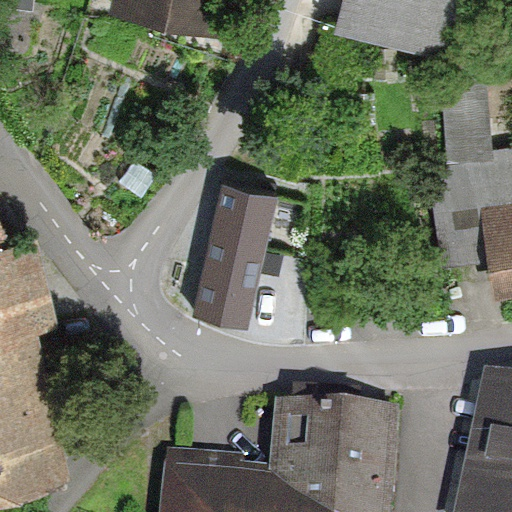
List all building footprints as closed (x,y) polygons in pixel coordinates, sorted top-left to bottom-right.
[(113,0),(113,3),(215,24),(219,0),(113,0)] [(345,0),(340,21),(419,40),(456,38),(466,0),(345,0)] [(419,40),(430,150),(490,142),(482,37),(456,38),(419,40)] [(398,43),(373,44),(375,74),(399,75),(398,43)] [(490,248),(495,281),(511,279),(511,138),(490,142),(430,150),(445,254),(490,248)] [(229,179),(202,302),(252,313),(279,189),(229,179)] [(0,249),(11,247),(0,200),(0,249)] [(0,249),(0,502),(60,490),(74,474),(38,335),(59,329),(36,239),(11,247),(0,249)] [(511,511),(511,380),(486,375),(457,511),(511,511)] [(393,511),(404,412),(279,403),(272,477),(166,467),(162,511),(393,511)]
